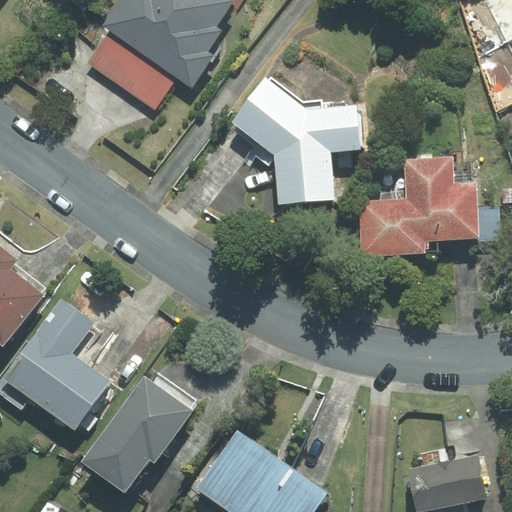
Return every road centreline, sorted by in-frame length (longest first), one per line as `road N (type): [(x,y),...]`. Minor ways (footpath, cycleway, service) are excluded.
road 1 (residential): [(0,134),(259,314),(398,359),(511,357)]
road 2 (unknown): [(381,382),(371,511)]
